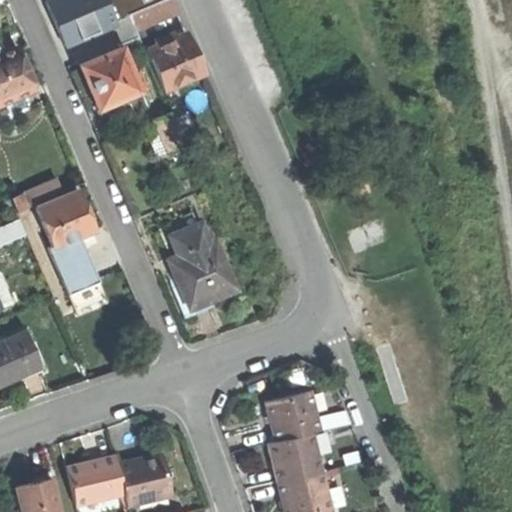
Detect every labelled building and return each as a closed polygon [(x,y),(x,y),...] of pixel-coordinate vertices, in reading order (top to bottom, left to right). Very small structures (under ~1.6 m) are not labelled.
[(122,0),(57,0),(48,4),(73,66),(78,64),(71,47),(88,40),(95,57),(139,40),(136,33),(122,0)] [(169,0),(122,0),(136,33),(177,16),(169,0)] [(150,55),(166,93),(202,78),(194,59),(186,39),(178,42),(175,36),(157,44),(160,50),(150,55)] [(78,64),(95,57),(88,40),(71,47),(78,64)] [(0,55),(10,52),(7,45),(0,47),(0,55)] [(0,105),(29,93),(35,91),(27,69),(18,48),(10,52),(0,55),(0,105)] [(121,52),(81,68),(90,89),(99,112),(126,101),(132,116),(145,110),(139,95),(144,93),(137,74),(131,76),(121,52)] [(0,122),(35,108),(29,93),(0,105),(0,122)] [(156,122),(170,155),(184,149),(170,116),(156,122)] [(21,194),(27,209),(60,196),(54,182),(21,194)] [(15,213),(27,209),(21,194),(10,199),(15,213)] [(79,194),(38,211),(54,250),(51,252),(69,297),(97,285),(78,240),(95,233),(86,213),(79,194)] [(0,229),(0,247),(26,236),(19,221),(0,229)] [(169,239),(178,259),(208,246),(199,226),(169,239)] [(179,287),(190,312),(235,293),(214,243),(208,246),(178,259),(169,263),(179,287)] [(0,278),(0,305),(10,302),(0,278)] [(104,302),(97,285),(69,297),(76,314),(104,302)] [(0,386),(41,368),(26,334),(0,344),(0,386)] [(273,434),(277,453),(318,443),(323,442),(314,404),(268,415),(273,434)] [(276,477),(280,495),(328,483),(318,443),(277,453),(271,455),(276,477)] [(137,471),(118,476),(127,507),(127,511),(151,511),(170,507),(160,465),(137,471)] [(75,511),(108,511),(127,507),(118,476),(117,469),(90,475),(67,481),(75,511)] [(334,511),(328,483),(280,495),(284,511),(334,511)] [(9,499),(12,511),(52,511),(47,490),(26,495),(9,499)]
